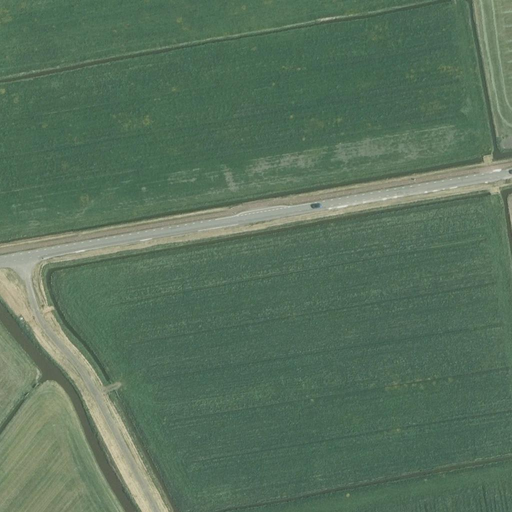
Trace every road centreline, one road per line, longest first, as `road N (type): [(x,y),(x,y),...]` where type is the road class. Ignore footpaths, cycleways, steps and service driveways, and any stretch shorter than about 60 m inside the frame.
road 1 (unclassified): [(21,258),(511,173)]
road 2 (track): [(456,0),(500,235)]
